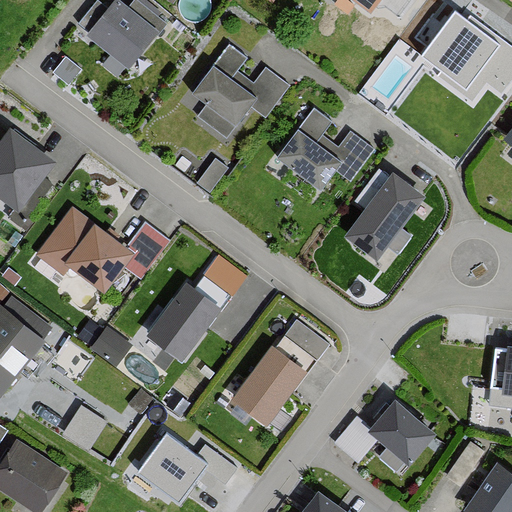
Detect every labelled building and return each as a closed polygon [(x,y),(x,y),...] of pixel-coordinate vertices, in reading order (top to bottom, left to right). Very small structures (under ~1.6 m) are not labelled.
[(277,0),(259,0),(271,8),(277,0)] [(343,0),(366,17),(378,0),(343,0)] [(124,13),(111,3),(105,10),(96,3),(77,27),(86,34),(82,40),(121,72),(149,38),(155,43),(167,28),(134,1),(124,13)] [(468,20),(457,12),(421,60),(472,98),(486,80),(503,93),(511,80),(511,45),(471,16),(468,20)] [(246,64),(226,50),(190,100),(236,133),(250,113),(265,124),(289,91),(264,73),(254,87),(238,75),(246,64)] [(330,127),(310,112),(274,163),(319,195),(333,176),(349,187),(373,154),(347,136),(338,149),(322,138),(330,127)] [(3,127),(0,130),(0,207),(11,216),(51,166),(3,127)] [(214,157),(199,182),(212,189),(227,164),(214,157)] [(418,200),(387,177),(341,239),(372,262),(418,200)] [(74,210),(31,261),(59,285),(69,272),(97,296),(125,262),(140,275),(168,242),(146,224),(123,252),(74,210)] [(181,284),(135,339),(173,370),(231,299),(202,275),(190,291),(181,284)] [(0,296),(0,387),(47,334),(2,295),(0,296)] [(290,320),(224,403),(261,432),(327,348),(290,320)] [(103,325),(92,350),(122,363),(133,338),(103,325)] [(511,342),(497,340),(490,387),(511,390),(511,342)] [(378,442),(404,464),(429,434),(388,400),(366,427),(358,420),(334,448),(357,467),(378,442)] [(81,402),(64,434),(92,449),(109,418),(81,402)] [(0,427),(0,453),(12,435),(0,427)] [(0,499),(19,511),(44,511),(70,473),(12,435),(0,453),(0,499)] [(174,437),(147,469),(181,497),(207,464),(174,437)] [(463,484),(485,449),(470,439),(448,475),(463,484)] [(511,511),(511,477),(494,465),(463,511),(511,511)] [(350,511),(316,486),(295,511),(350,511)]
